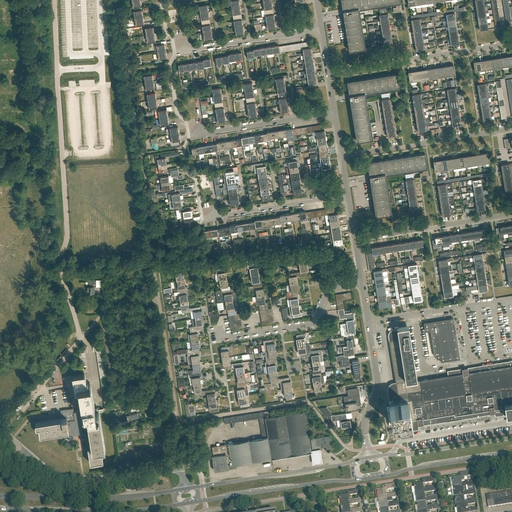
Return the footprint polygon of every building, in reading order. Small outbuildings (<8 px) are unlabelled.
[(1,0),(4,24),(12,23),(8,0),(1,0)] [(98,0),(89,0),(91,36),(100,36),(98,0)] [(402,11),(399,0),(342,0),(346,10),(344,11),(344,14),(343,14),(349,51),(350,51),(365,48),(366,48),(365,48),(359,10),(397,4),(398,12),(402,11)] [(264,9),(272,8),(271,1),(263,3),(263,4),(262,4),(263,9),(264,9)] [(200,13),(208,11),(207,5),(199,6),(200,13)] [(238,20),(242,19),(240,6),(231,8),(232,14),(237,13),(238,20)] [(135,18),(143,16),(142,10),(134,11),(133,11),(133,17),(134,17),(135,18)] [(206,25),(210,24),(208,11),(200,13),(201,19),(205,19),(206,25)] [(243,26),(242,19),(238,20),(237,13),(232,14),(234,27),(243,26)] [(374,22),(378,21),(380,21),(389,19),(388,13),(387,13),(380,14),(379,14),(380,18),(377,19),(374,19),(374,22)] [(444,18),(441,19),(441,21),(445,21),(447,20),(455,19),(454,13),(446,14),(446,18),(444,18)] [(143,16),(135,18),(136,25),(144,23),(143,16)] [(420,18),(411,19),(412,26),(421,24),(420,20),(422,20),(426,20),(425,17),(420,18)] [(211,31),(210,24),(206,25),(205,19),(201,19),(203,32),(211,31)] [(389,19),(380,21),(381,24),(378,25),(379,25),(375,25),(375,28),(381,27),(390,25),(389,19)] [(448,26),(456,25),(455,19),(447,20),(447,24),(445,24),(442,25),(442,27),(448,26)] [(274,21),(266,22),(267,29),(276,28),(274,21)] [(421,24),(412,26),(413,32),(422,30),(421,27),(423,27),(423,26),(427,26),(426,23),(421,24)] [(382,33),(391,32),(390,25),(381,27),(382,30),(379,31),(380,31),(376,31),(376,34),(382,33)] [(449,32),(457,31),(456,25),(448,26),(448,30),(446,30),(443,31),(443,33),(449,33),(449,32)] [(243,26),(234,27),(236,34),(244,33),(243,26)] [(146,35),(154,33),(153,27),(145,28),(146,35)] [(422,30),(413,32),(414,38),(423,37),(423,36),(422,33),(424,33),(428,32),(427,29),(422,30)] [(211,31),(203,32),(203,34),(202,34),(203,39),(212,38),(211,31)] [(383,39),(392,38),(391,32),(382,33),(383,36),(380,37),(377,37),(377,40),(383,39)] [(154,33),(146,35),(147,41),(155,40),(154,33)] [(423,37),(414,38),(415,44),(424,43),(424,42),(423,39),(425,39),(429,38),(428,36),(423,36),(423,37)] [(450,38),(450,39),(450,42),(446,43),(446,45),(449,45),(451,45),(459,43),(458,37),(450,38)] [(384,45),(393,44),(392,38),(383,39),(383,42),(381,43),(378,43),(378,46),(382,45),(384,45)] [(424,42),(424,43),(415,44),(416,50),(425,49),(424,45),(426,45),(430,44),(429,42),(424,42)] [(156,52),(157,52),(166,51),(165,44),(155,45),(156,52)] [(312,54),(311,47),(308,48),(305,48),(302,49),(303,53),(301,53),(301,54),(301,55),(303,55),(312,54)] [(156,52),(157,59),(158,59),(167,57),(166,51),(157,52),(156,52)] [(304,61),(313,60),(312,54),(303,55),(304,59),(302,59),(302,62),(304,61)] [(502,67),(511,66),(509,55),(509,57),(503,58),(503,57),(501,57),(500,57),(502,67)] [(493,68),(502,67),(500,57),(500,58),(495,59),(494,58),(492,59),(492,58),(491,58),(493,68)] [(484,70),(493,68),(491,58),(491,60),(486,60),(483,60),(483,59),(484,70)] [(475,71),(484,70),(483,59),(482,59),(482,61),(477,62),(477,61),(474,61),(473,61),(475,71)] [(303,68),(305,67),(314,66),(313,60),(304,61),(305,65),(303,65),(303,68)] [(444,66),(446,76),(455,75),(455,74),(454,66),(453,66),(447,67),(447,66),(445,66),(444,65),(444,66)] [(437,77),(446,76),(444,66),(444,67),(438,68),(438,67),(436,68),(436,67),(435,67),(437,77)] [(428,79),(437,77),(435,67),(435,69),(429,69),(427,69),(427,68),(426,68),(428,79)] [(419,80),(428,79),(426,68),(426,70),(421,71),(420,70),(418,70),(417,70),(419,80)] [(6,70),(7,78),(17,77),(16,69),(6,70)] [(410,82),(419,80),(417,70),(417,71),(412,72),(412,71),(409,72),(408,72),(410,81),(410,82)] [(401,97),(397,73),(361,79),(361,80),(355,82),(355,81),(348,83),(352,95),(350,95),(351,99),(350,99),(356,141),(373,139),(373,138),(366,94),(396,89),(398,97),(401,97)] [(145,82),(153,81),(152,74),(144,76),(145,82)] [(276,85),(285,84),(284,77),(275,79),(276,85)] [(316,78),(307,79),(308,83),(306,83),(306,86),(317,84),(316,78)] [(153,81),(145,82),(146,89),(154,88),(153,81)] [(245,91),(253,89),(252,82),(243,84),(245,91)] [(213,96),(222,94),(220,88),(212,89),(213,96)] [(447,95),(456,94),(455,88),(446,89),(447,93),(445,93),(441,94),(442,96),(447,95)] [(479,97),(488,95),(487,92),(489,91),(493,91),(493,88),(487,89),(478,91),(479,97)] [(251,103),(255,102),(253,89),(245,91),(246,97),(250,96),(251,103)] [(413,101),(422,99),(421,96),(423,95),(427,95),(426,92),(421,93),(412,95),(413,101)] [(148,101),(156,100),(155,93),(147,94),(148,101)] [(219,108),(224,107),(222,94),(213,96),(214,102),(218,102),(219,108)] [(448,101),(457,100),(456,94),(447,95),(448,99),(446,99),(442,100),(443,102),(448,101)] [(256,109),(255,102),(251,103),(250,96),(246,97),(248,110),(256,109)] [(422,99),(413,101),(414,107),(423,106),(423,105),(422,102),(428,101),(427,98),(422,99)] [(157,106),(156,100),(148,101),(148,102),(147,102),(148,108),(157,106)] [(458,106),(457,100),(448,101),(449,105),(447,105),(443,106),(444,109),(449,108),(458,106)] [(225,114),(224,107),(219,108),(218,102),(214,102),(216,115),(225,114)] [(279,112),(289,111),(288,104),(279,105),(278,105),(279,112)] [(424,112),(423,111),(423,108),(427,107),(427,105),(423,105),(423,106),(414,107),(415,113),(424,112)] [(450,114),(459,112),(458,106),(449,108),(450,111),(448,111),(444,112),(445,115),(450,114)] [(256,109),(248,110),(249,117),(257,116),(256,109)] [(166,110),(157,111),(158,118),(167,116),(166,110)] [(416,119),(424,118),(424,114),(430,113),(429,111),(426,111),(423,111),(424,112),(415,113),(416,119)] [(451,120),(460,118),(459,112),(450,114),(451,117),(449,117),(449,118),(445,118),(446,121),(451,120)] [(491,113),(482,115),(483,121),(491,120),(492,120),(491,116),(493,116),(493,113),(491,113)] [(225,114),(216,115),(215,115),(216,122),(226,121),(225,114)] [(159,125),(169,123),(167,116),(158,118),(159,124),(159,125)] [(424,118),(416,119),(417,125),(425,124),(425,120),(427,120),(431,119),(430,117),(424,118)] [(37,118),(37,129),(46,129),(46,118),(37,118)] [(452,126),(461,125),(460,118),(451,120),(452,123),(450,123),(450,124),(446,124),(447,127),(451,126),(452,126)] [(431,123),(428,123),(425,124),(417,125),(418,131),(426,130),(427,130),(426,126),(428,126),(432,125),(431,123)] [(170,135),(179,133),(178,127),(169,128),(170,135)] [(292,129),(292,128),(285,129),(286,137),(287,140),(293,139),(294,140),(297,139),(296,135),(293,135),(292,129)] [(180,140),(179,133),(170,135),(169,135),(170,142),(172,141),(180,140)] [(195,154),(199,153),(198,147),(191,148),(192,154),(191,154),(191,159),(195,158),(195,154)] [(317,157),(328,155),(327,149),(316,150),(316,151),(317,151),(317,154),(307,155),(308,158),(317,157)] [(428,177),(425,153),(381,160),(382,161),(375,163),(375,162),(369,164),(372,176),(370,176),(371,180),(370,180),(376,216),(392,214),(392,213),(386,175),(424,169),(425,177),(428,177)] [(320,162),(329,161),(328,155),(317,157),(319,156),(320,160),(318,160),(318,162),(316,162),(317,163),(320,162)] [(157,164),(158,164),(158,165),(167,164),(165,157),(156,159),(157,164)] [(320,162),(321,166),(319,166),(319,169),(330,167),(329,161),(320,162)] [(501,165),(502,171),(511,170),(511,169),(511,162),(510,163),(501,165)] [(254,166),(255,173),(257,172),(268,171),(268,169),(266,169),(265,165),(263,166),(262,163),(252,164),(252,167),(254,166)] [(168,173),(167,169),(167,164),(158,165),(158,167),(157,167),(158,172),(164,171),(164,174),(168,173)] [(511,181),(511,175),(511,176),(503,177),(504,183),(511,181)] [(161,184),(169,182),(168,176),(159,177),(160,183),(161,183),(161,184)] [(471,186),(473,186),(482,184),(481,178),(472,179),(472,183),(470,183),(470,184),(468,184),(469,186),(471,186)] [(406,186),(415,185),(414,179),(406,180),(405,180),(406,184),(404,184),(404,187),(406,186)] [(50,193),(51,180),(41,180),(41,192),(50,193)] [(160,191),(171,189),(169,182),(161,184),(161,185),(159,185),(160,191)] [(446,184),(437,185),(438,191),(447,190),(446,186),(449,186),(452,185),(452,183),(446,184)] [(474,192),(483,190),(482,184),(473,186),(473,189),(467,190),(468,192),(472,192),(474,192)] [(447,190),(438,191),(439,197),(448,196),(447,192),(450,192),(453,191),(453,189),(447,190)] [(469,199),(475,198),(484,196),(483,190),(474,192),(474,195),(472,195),(469,196),(469,199)] [(172,200),(172,201),(181,199),(180,193),(170,194),(171,200),(172,200)] [(448,196),(439,197),(440,203),(449,202),(448,198),(451,198),(454,197),(454,195),(448,196)] [(476,204),(485,202),(484,196),(475,198),(475,201),(473,202),(471,202),(471,204),(474,204),(476,204)] [(172,201),(169,201),(170,208),(173,207),(182,206),(181,199),(172,201)] [(449,202),(440,203),(441,209),(450,208),(449,205),(452,204),(455,203),(455,201),(449,202)] [(485,202),(476,204),(476,207),(474,208),(469,209),(468,208),(465,208),(465,212),(477,210),(486,209),(485,202)] [(450,208),(441,209),(442,216),(451,214),(450,211),(453,210),(456,210),(456,207),(450,208)] [(182,218),(192,216),(191,210),(184,211),(184,208),(179,209),(179,212),(181,212),(182,218)] [(304,221),(307,220),(307,218),(306,218),(305,212),(305,211),(298,212),(299,219),(303,218),(304,221)] [(188,224),(193,223),(192,216),(182,218),(180,218),(180,220),(179,220),(180,226),(181,226),(182,229),(189,228),(188,224)] [(281,226),(281,224),(281,222),(280,222),(280,216),(279,216),(273,217),(274,224),(278,223),(278,225),(279,226),(281,226)] [(263,228),(262,226),(261,219),(254,220),(255,222),(255,221),(256,227),(256,228),(256,229),(263,228)] [(331,227),(340,226),(339,219),(330,221),(330,225),(328,225),(326,225),(324,226),(324,228),(331,227)] [(503,234),(504,233),(507,232),(506,226),(500,227),(501,233),(498,233),(499,238),(504,237),(503,234)] [(449,244),(447,235),(441,236),(442,243),(443,245),(443,249),(449,248),(449,244)] [(436,244),(442,243),(441,236),(435,237),(435,240),(432,240),(433,246),(436,246),(436,244)] [(334,246),(342,244),(341,238),(331,239),(331,240),(333,239),(333,243),(331,243),(332,246),(334,246)] [(299,264),(307,263),(306,256),(305,256),(304,252),(296,254),(296,257),(298,257),(299,264)] [(471,255),(464,256),(464,258),(470,258),(470,261),(483,259),(482,253),(471,255)] [(449,258),(438,260),(439,266),(448,265),(447,261),(450,261),(449,258)] [(251,275),(259,274),(257,266),(256,267),(255,260),(247,261),(248,268),(249,268),(251,275)] [(298,272),(299,276),(308,274),(307,271),(308,271),(307,263),(299,264),(300,271),(298,272)] [(417,263),(404,265),(404,268),(404,271),(409,271),(418,270),(417,263)] [(449,271),(448,267),(451,267),(450,264),(448,265),(439,266),(440,272),(449,271)] [(176,281),(184,279),(183,272),(185,272),(184,268),(175,270),(176,273),(175,273),(176,281)] [(219,280),(227,279),(226,272),(225,272),(224,268),(216,270),(216,273),(215,273),(216,281),(219,280)] [(374,277),(387,274),(386,268),(373,270),(374,277)] [(450,277),(449,273),(454,273),(453,270),(449,271),(440,272),(441,278),(450,277)] [(297,276),(299,276),(298,272),(289,273),(289,277),(290,284),(298,283),(297,276)] [(253,286),(262,285),(261,281),(260,281),(259,274),(251,275),(252,283),(253,283),(253,286)] [(384,281),(383,278),(385,277),(388,277),(387,274),(374,277),(375,283),(384,281)] [(410,277),(405,278),(406,280),(406,284),(409,283),(411,283),(420,282),(419,276),(410,277)] [(451,283),(450,279),(453,279),(455,279),(455,276),(452,276),(450,277),(441,278),(442,284),(451,283)] [(478,285),(487,284),(486,278),(477,279),(475,279),(472,280),(470,280),(471,282),(473,282),(473,286),(478,285)] [(187,286),(185,286),(184,279),(176,281),(174,281),(175,289),(173,289),(174,292),(179,292),(179,291),(187,290),(187,286)] [(222,291),(230,290),(230,286),(228,286),(227,279),(219,280),(220,288),(221,288),(222,291)] [(96,286),(96,280),(91,280),(91,281),(88,281),(88,286),(87,286),(87,293),(94,293),(94,286),(96,286)] [(385,287),(384,284),(386,283),(389,283),(388,280),(384,281),(375,283),(376,289),(385,287)] [(406,284),(407,286),(407,290),(410,289),(412,289),(421,288),(420,282),(411,283),(409,283),(406,284)] [(452,289),(451,286),(454,285),(458,284),(458,282),(451,283),(442,284),(443,291),(452,289)] [(298,283),(290,284),(288,285),(290,295),(298,294),(298,291),(299,291),(298,283)] [(479,291),(488,290),(487,284),(478,285),(473,286),(466,287),(467,293),(471,293),(470,289),(473,288),(473,289),(476,289),(477,288),(478,287),(479,291)] [(256,296),(264,295),(263,288),(262,288),(262,285),(253,286),(254,289),(255,289),(256,296)] [(386,293),(385,290),(387,289),(390,289),(389,286),(385,287),(376,289),(377,295),(386,293)] [(452,289),(443,291),(444,297),(453,295),(452,292),(456,291),(456,288),(452,289)] [(180,302),(188,301),(187,293),(188,293),(187,290),(179,291),(179,292),(179,295),(180,302)] [(223,302),(225,301),(233,300),(232,293),(231,293),(230,290),(222,291),(222,294),(223,302)] [(387,300),(387,299),(386,296),(391,295),(390,293),(386,293),(377,295),(378,301),(387,300)] [(291,306),(299,305),(298,298),(299,298),(298,294),(290,295),(290,299),(291,306)] [(422,294),(413,295),(409,296),(410,302),(423,300),(422,294)] [(259,310),(265,309),(268,309),(267,302),(266,302),(264,295),(256,296),(252,297),(253,300),(254,301),(257,300),(258,304),(259,310)] [(387,300),(378,301),(379,307),(388,306),(388,308),(392,307),(391,301),(392,301),(391,299),(389,299),(387,299),(387,300)] [(233,300),(225,301),(223,302),(225,309),(227,309),(227,312),(236,311),(235,307),(234,307),(233,300)] [(192,312),(191,308),(189,308),(188,301),(180,302),(181,310),(182,310),(182,313),(192,312)] [(291,306),(289,307),(291,317),(293,316),(293,317),(302,316),(301,312),(300,312),(299,305),(291,306)] [(195,318),(203,317),(202,310),(201,310),(200,306),(191,308),(192,312),(194,311),(195,318)] [(353,312),(344,314),(344,311),(343,308),(338,309),(339,315),(340,319),(346,318),(347,323),(341,324),(341,327),(342,327),(344,336),(346,335),(353,334),(353,331),(355,331),(354,327),(356,327),(355,324),(354,324),(353,319),(355,319),(353,312)] [(193,326),(189,327),(190,330),(204,328),(203,325),(204,325),(203,317),(195,318),(191,319),(193,326)] [(453,318),(424,322),(430,363),(460,359),(453,318)] [(387,391),(390,406),(400,404),(397,388),(410,386),(409,380),(415,379),(416,379),(407,325),(398,326),(399,328),(393,329),(391,330),(390,330),(389,331),(389,332),(388,333),(388,334),(388,336),(389,340),(395,382),(393,382),(392,383),(391,383),(390,384),(389,385),(388,386),(388,387),(387,389),(387,390),(387,391)] [(191,341),(199,340),(198,333),(204,332),(204,328),(190,330),(190,334),(191,341)] [(297,346),(305,345),(304,337),(306,337),(305,334),(297,335),(297,338),(296,338),(297,346)] [(339,359),(348,358),(348,354),(353,354),(352,348),(353,348),(352,344),(355,343),(353,334),(346,335),(346,336),(347,336),(348,340),(347,340),(348,346),(343,347),(344,355),(336,356),(336,360),(339,359)] [(266,351),(275,350),(274,342),(276,342),(275,338),(263,340),(265,351),(266,351)] [(187,353),(200,351),(199,348),(200,347),(199,340),(191,341),(189,341),(191,348),(187,349),(187,353)] [(305,345),(297,346),(299,354),(300,353),(300,357),(309,355),(308,352),(311,351),(310,344),(305,345)] [(222,358),(230,357),(228,350),(231,349),(231,346),(221,347),(222,351),(221,351),(222,358)] [(266,362),(276,360),(276,357),(277,357),(275,350),(266,351),(267,355),(265,355),(266,362)] [(309,355),(311,355),(312,362),(320,361),(323,361),(321,350),(311,351),(308,352),(309,355)] [(188,356),(187,356),(188,364),(192,363),(200,362),(199,355),(200,354),(200,351),(191,352),(187,353),(188,356)] [(233,368),(233,364),(231,364),(230,357),(222,358),(223,366),(224,366),(225,369),(228,368),(233,368)] [(348,358),(339,359),(341,367),(350,365),(353,364),(355,380),(361,379),(358,359),(352,360),(352,363),(349,363),(348,358)] [(269,373),(277,371),(275,364),(277,364),(276,360),(266,362),(266,365),(265,365),(267,373),(269,373)] [(397,388),(400,404),(409,403),(411,421),(406,422),(407,422),(408,431),(419,429),(418,425),(423,424),(423,425),(424,425),(490,414),(494,413),(495,416),(503,415),(501,405),(511,403),(511,360),(468,367),(468,368),(462,369),(461,368),(447,371),(448,374),(448,375),(427,379),(420,380),(416,381),(415,379),(409,380),(410,386),(397,388)] [(321,365),(320,361),(312,362),(313,370),(312,370),(313,373),(321,372),(325,371),(324,364),(321,365)] [(193,370),(188,371),(188,375),(201,373),(200,370),(201,369),(200,362),(192,363),(193,370)] [(237,374),(245,373),(243,366),(242,362),(233,364),(233,368),(236,367),(237,374)] [(280,382),(280,378),(278,379),(277,371),(269,373),(270,380),(271,380),(271,384),(280,382)] [(313,377),(312,377),(313,384),(321,383),(325,382),(324,376),(326,375),(325,371),(321,372),(313,373),(313,377)] [(36,427),(39,427),(40,435),(64,431),(65,436),(73,435),(82,434),(81,424),(83,423),(88,422),(92,446),(88,446),(90,463),(96,462),(103,461),(103,459),(101,450),(105,449),(100,413),(99,412),(99,407),(95,408),(91,383),(87,384),(85,373),(82,373),(72,375),(75,392),(79,391),(82,410),(73,412),(73,408),(71,408),(69,408),(63,409),(63,410),(63,413),(65,413),(66,417),(62,418),(56,419),(46,421),(35,422),(36,427)] [(192,374),(188,375),(189,378),(190,385),(201,384),(200,377),(201,376),(201,373),(192,374)] [(237,385),(245,384),(245,381),(246,381),(245,373),(237,374),(238,382),(236,382),(237,385)] [(284,389),(292,388),(290,380),(289,381),(289,377),(288,377),(280,378),(280,382),(281,389),(284,389)] [(321,383),(313,384),(315,392),(316,395),(326,393),(325,386),(322,387),(321,383)] [(205,394),(204,391),(202,391),(201,384),(190,385),(191,390),(194,389),(194,392),(195,392),(195,396),(205,394)] [(238,396),(248,395),(247,387),(246,387),(245,384),(237,385),(237,389),(236,389),(238,396)] [(284,389),(285,397),(285,396),(286,400),(295,398),(294,395),(293,395),(292,388),(284,389)] [(344,397),(345,403),(346,410),(357,408),(356,403),(360,402),(358,388),(348,390),(349,395),(349,396),(344,397)] [(205,402),(208,401),(216,400),(215,392),(214,393),(213,389),(204,391),(205,394),(207,394),(207,397),(204,397),(205,402)] [(248,395),(238,396),(239,404),(240,404),(240,407),(249,406),(248,402),(250,402),(248,395)] [(216,400),(208,401),(205,402),(206,406),(209,405),(209,409),(210,409),(210,412),(219,411),(219,407),(217,407),(216,400)] [(389,406),(391,419),(392,424),(406,422),(411,421),(409,403),(400,404),(390,406),(389,406)] [(511,403),(501,405),(503,415),(503,417),(511,415),(511,403)] [(311,451),(305,411),(265,417),(265,420),(266,423),(266,425),(267,428),(267,431),(267,433),(268,436),(268,437),(271,458),(311,451)] [(139,418),(137,413),(130,415),(127,416),(126,415),(119,418),(121,423),(131,420),(139,418)] [(331,416),(332,421),(340,420),(341,427),(351,426),(350,418),(347,419),(346,414),(334,415),(331,416)] [(329,438),(329,436),(311,439),(313,452),(321,451),(321,447),(326,446),(326,449),(332,448),(330,438),(329,438)] [(271,458),(268,437),(228,443),(228,444),(212,447),(214,458),(212,458),(214,469),(228,467),(228,469),(237,468),(236,464),(271,458)] [(320,447),(310,449),(312,463),(322,462),(320,447)] [(462,485),(462,483),(461,481),(464,480),(464,477),(472,476),(472,472),(460,473),(460,476),(451,478),(452,487),(462,485)] [(424,492),(423,489),(423,484),(434,482),(434,478),(422,479),(422,482),(413,484),(414,493),(424,492)] [(463,495),(463,492),(475,490),(473,481),(462,483),(462,485),(452,487),(454,496),(463,495)] [(386,498),(386,495),(385,490),(396,488),(395,484),(384,485),(385,488),(375,490),(377,499),(386,498)] [(425,501),(425,498),(424,493),(436,491),(435,487),(423,489),(424,492),(414,493),(416,502),(425,501)] [(349,504),(348,501),(348,496),(358,494),(358,490),(347,492),(347,494),(338,496),(339,505),(349,504)] [(465,504),(464,501),(464,496),(475,494),(475,490),(463,492),(463,495),(454,496),(455,505),(465,504)] [(388,507),(387,504),(387,499),(397,497),(397,493),(386,495),(386,498),(377,499),(378,508),(388,507)] [(425,498),(425,501),(416,502),(417,511),(427,510),(425,502),(437,500),(436,496),(425,498)] [(350,511),(350,510),(349,505),(360,503),(359,499),(348,501),(349,504),(339,505),(340,511),(350,511)] [(464,501),(465,504),(455,505),(456,511),(472,511),(477,511),(477,508),(466,510),(465,507),(468,507),(467,505),(477,503),(476,499),(464,501)] [(388,511),(388,508),(399,506),(398,502),(387,504),(388,507),(378,508),(378,511),(388,511)]
